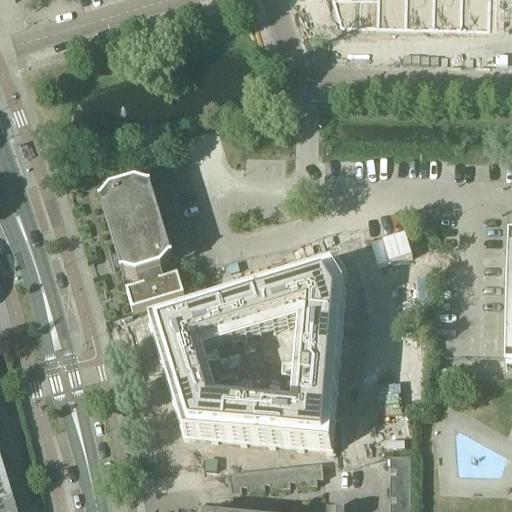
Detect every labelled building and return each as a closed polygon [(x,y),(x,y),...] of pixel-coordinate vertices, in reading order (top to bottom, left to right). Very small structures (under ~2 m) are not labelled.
[(332,0),(340,30),(489,34),(490,0),(332,0)] [(194,258),(172,186),(152,192),(150,192),(138,189),(112,196),(104,206),(101,207),(116,259),(109,262),(113,275),(120,272),(122,280),(125,279),(138,282),(139,285),(125,289),(132,315),(185,300),(174,264),(194,258)] [(188,316),(182,317),(176,322),(162,326),(161,324),(155,325),(157,332),(161,338),(165,352),(163,352),(165,358),(169,364),(174,378),(171,379),(173,385),(174,385),(180,394),(183,404),(179,405),(181,412),(186,418),(190,432),(188,432),(189,437),(194,438),(201,436),(216,437),(216,440),(222,440),(222,438),(244,440),(244,442),(250,443),(250,440),(272,442),(271,445),(278,445),(278,443),(299,445),(299,447),(305,448),(306,445),(327,447),(327,449),(333,450),(334,444),(332,443),(333,422),(336,422),(336,416),(334,416),(336,394),(338,395),(339,388),(338,388),(336,377),(337,366),(341,367),(341,360),(340,353),(341,339),(343,339),(344,333),(341,333),(344,306),(344,297),(347,297),(347,293),(345,289),(343,291),(335,277),(337,276),(334,271),(329,273),(329,275),(295,285),(295,283),(289,285),(283,289),(269,293),(268,291),(262,293),(263,295),(242,302),(241,299),(235,301),(236,303),(215,310),(215,307),(209,309),(203,313),(189,318),(188,316)] [(438,384),(462,385),(463,373),(438,372),(438,384)] [(411,462),(391,462),(391,469),(391,475),(396,475),(396,481),(391,481),(391,492),(411,492),(411,462)] [(322,469),(305,471),(307,491),(317,490),(317,484),(324,483),(322,469)] [(291,472),(279,474),(281,494),(290,493),(290,487),(296,487),(297,492),(307,491),(305,471),(291,472)] [(279,474),(254,477),(256,497),(265,496),(264,490),(271,489),(271,495),(281,494),(279,474)] [(10,511),(6,495),(0,476),(0,511),(10,511)] [(230,479),(231,488),(232,499),(242,498),(242,492),(247,492),(248,498),(256,497),(254,477),(230,479)] [(410,511),(411,492),(391,492),(391,503),(397,503),(397,508),(391,508),(390,511),(410,511)]
